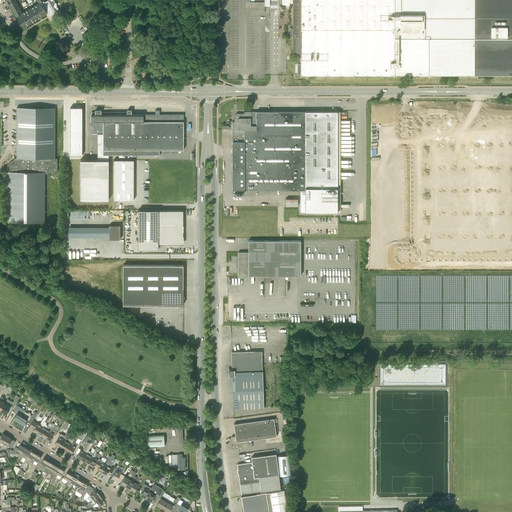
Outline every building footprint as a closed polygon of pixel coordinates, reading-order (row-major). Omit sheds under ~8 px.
[(7,0),(10,6),(23,28),(47,13),(48,12),(51,17),(55,15),(56,14),(47,0),(44,2),(43,1),(43,0),(7,0)] [(264,0),(264,2),(249,2),(249,12),(265,12),(265,6),(270,6),(269,0),(264,0)] [(511,0),(283,0),(284,3),(289,4),(289,5),(290,3),(293,3),(293,52),(301,52),(301,64),(298,64),(298,74),(301,74),(301,75),(511,74),(511,0)] [(55,158),(55,112),(55,107),(17,107),(17,145),(17,158),(15,158),(15,160),(11,164),(11,165),(8,165),(8,171),(7,171),(7,222),(45,222),(45,173),(47,173),(47,172),(57,172),(57,158),(55,158)] [(82,155),(82,108),(70,108),(70,155),(82,155)] [(80,160),(80,200),(109,200),(109,155),(160,155),(160,150),(184,150),(184,114),(160,114),(160,110),(155,110),(155,114),(132,114),(131,110),(127,110),(127,112),(101,112),(101,110),(95,110),(95,112),(91,112),(91,133),(97,133),(97,160),(85,160),(80,160)] [(232,129),(232,190),(300,190),(300,212),(337,212),(337,111),(269,111),(263,111),(246,111),(246,114),(245,114),(245,113),(236,113),(234,115),(234,129),(232,129)] [(411,259),(511,258),(511,114),(418,115),(418,116),(408,116),(400,116),(400,138),(410,138),(411,242),(400,243),(400,249),(411,249),(411,259)] [(114,160),(114,170),(114,180),(114,190),(114,200),(124,200),(134,200),(134,190),(134,180),(134,170),(134,160),(114,160)] [(183,239),(183,210),(138,210),(138,249),(159,249),(159,244),(178,244),(180,244),(181,243),(182,242),(183,240),(183,239)] [(120,225),(109,225),(109,239),(120,239),(120,225)] [(238,277),(243,277),(249,277),(249,276),(301,276),(301,240),(253,241),(248,240),(248,252),(238,252),(238,277)] [(123,265),(123,305),(183,305),(183,265),(123,265)] [(233,409),(238,408),(264,407),(262,351),(231,352),(232,369),(229,370),(229,376),(232,376),(233,409)] [(5,383),(2,388),(10,393),(13,388),(5,383)] [(5,402),(0,410),(6,413),(11,406),(13,408),(17,401),(14,399),(12,403),(9,401),(8,404),(5,402)] [(13,418),(19,421),(23,414),(20,413),(23,408),(20,407),(13,418)] [(33,430),(38,432),(46,419),(46,418),(51,410),(49,409),(40,424),(33,420),(30,426),(34,429),(33,430)] [(26,425),(27,423),(26,422),(31,413),(29,412),(28,413),(25,411),(23,414),(19,421),(21,423),(26,425)] [(234,448),(238,448),(238,447),(242,446),(242,448),(252,446),(252,443),(248,443),(248,440),(276,436),(274,418),(234,424),(236,436),(231,436),(232,440),(231,440),(232,448),(234,448)] [(38,432),(42,435),(48,425),(46,424),(48,420),(46,419),(38,432)] [(48,425),(42,435),(46,437),(54,424),(52,423),(50,427),(48,425)] [(54,424),(46,437),(50,440),(54,433),(56,434),(58,431),(54,429),(56,425),(54,424)] [(182,427),(175,428),(176,443),(184,443),(183,437),(185,437),(185,433),(183,433),(182,427)] [(64,448),(68,450),(80,431),(79,430),(78,433),(76,432),(72,438),(70,437),(64,448)] [(73,452),(74,451),(73,451),(78,443),(76,442),(78,438),(79,438),(82,440),(86,434),(80,431),(68,450),(72,453),(73,452)] [(61,433),(55,443),(59,445),(65,436),(63,434),(63,435),(61,433)] [(59,445),(64,448),(70,437),(66,434),(65,436),(59,445)] [(147,435),(147,446),(165,446),(164,435),(147,435)] [(3,443),(12,448),(16,441),(7,436),(3,443)] [(77,456),(81,458),(86,450),(91,442),(90,443),(87,441),(82,450),(81,449),(77,456)] [(81,458),(85,461),(91,451),(89,450),(93,443),(91,442),(86,450),(81,458)] [(20,457),(26,447),(20,444),(18,448),(15,447),(13,451),(12,452),(15,454),(16,453),(19,454),(18,456),(20,457)] [(17,461),(20,462),(23,457),(26,458),(31,450),(26,447),(20,457),(17,461)] [(91,451),(85,461),(89,463),(96,452),(99,448),(97,447),(95,449),(93,448),(91,451)] [(30,461),(31,462),(36,453),(31,450),(26,458),(26,459),(30,461)] [(94,466),(95,464),(97,466),(101,459),(99,458),(100,455),(96,452),(89,463),(94,466)] [(35,460),(38,462),(41,457),(36,453),(31,462),(33,463),(35,460)] [(182,454),(178,454),(178,470),(186,470),(185,457),(182,457),(182,454)] [(237,464),(240,484),(241,494),(281,489),(276,454),(256,456),(251,457),(252,462),(237,464)] [(99,467),(98,469),(102,471),(108,461),(109,459),(111,457),(109,455),(104,463),(102,462),(103,460),(101,459),(97,466),(99,467)] [(38,468),(43,471),(49,461),(44,458),(38,468)] [(48,474),(49,472),(54,464),(49,461),(43,471),(48,474)] [(108,461),(102,471),(106,474),(107,472),(110,474),(114,468),(111,467),(113,463),(108,461)] [(50,479),(51,480),(59,467),(54,464),(49,472),(52,474),(50,479)] [(58,474),(61,476),(64,470),(59,467),(51,480),(54,482),(57,477),(56,477),(58,474)] [(122,471),(117,468),(111,477),(117,480),(122,471)] [(125,475),(121,482),(126,485),(132,475),(134,471),(131,469),(127,477),(125,475)] [(65,482),(67,483),(72,475),(67,472),(64,477),(67,480),(65,482)] [(71,482),(74,484),(77,478),(72,475),(67,483),(69,485),(71,482)] [(126,485),(130,488),(134,481),(132,480),(135,476),(132,475),(126,485)] [(134,481),(130,488),(135,491),(139,484),(137,483),(141,476),(138,475),(134,481)] [(73,491),(76,492),(82,481),(77,478),(74,484),(76,485),(73,491)] [(0,489),(3,490),(3,489),(3,485),(5,485),(5,483),(9,482),(9,480),(5,480),(0,481),(0,480),(0,489)] [(79,492),(82,494),(84,490),(87,485),(82,481),(76,492),(75,494),(77,495),(79,492)] [(144,488),(140,494),(146,498),(150,492),(153,485),(151,484),(147,490),(144,488)] [(87,497),(90,501),(99,494),(96,490),(95,491),(93,489),(93,488),(87,485),(84,490),(82,494),(80,497),(83,498),(87,492),(90,495),(87,497)] [(153,485),(150,492),(146,498),(152,501),(155,496),(157,498),(158,496),(163,490),(160,488),(159,489),(153,485)] [(161,498),(157,504),(163,508),(169,499),(162,495),(165,491),(163,490),(158,496),(161,498)] [(242,511),(269,511),(273,511),(272,511),(288,511),(285,490),(266,493),(266,492),(241,497),(243,509),(242,509),(242,511)] [(93,505),(97,502),(99,505),(103,502),(101,499),(102,498),(99,494),(90,501),(86,505),(93,506),(93,505)] [(169,499),(163,508),(169,511),(173,505),(170,503),(171,500),(169,499)]
